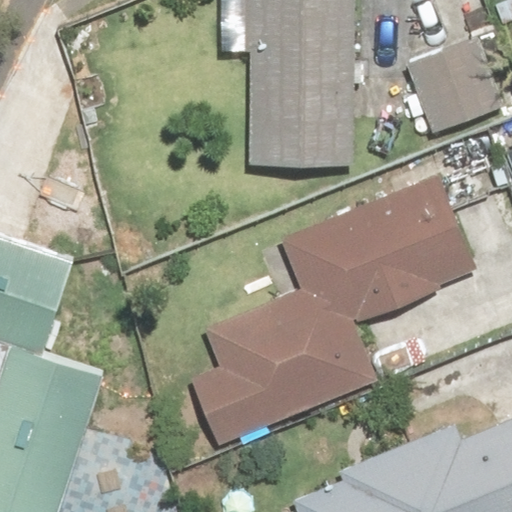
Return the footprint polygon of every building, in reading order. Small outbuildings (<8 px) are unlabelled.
[(365,0),(249,0),(240,149),(356,156),(365,0)] [(511,105),(481,31),(408,61),(438,135),(511,105)] [(474,163),(278,233),(289,281),(222,305),(247,414),(370,369),(359,318),(498,268),(474,163)] [(0,508),(11,511),(55,511),(138,272),(0,225),(0,508)] [(511,511),(511,397),(304,464),(319,511),(511,511)]
